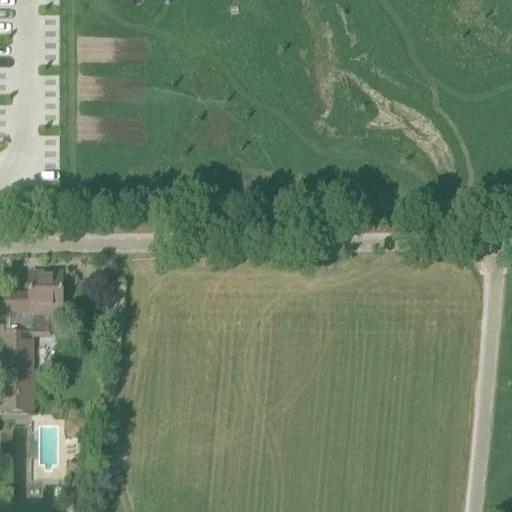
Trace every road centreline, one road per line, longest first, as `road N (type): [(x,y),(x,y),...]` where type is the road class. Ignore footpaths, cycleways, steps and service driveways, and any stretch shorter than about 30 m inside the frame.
road 1 (unclassified): [(0,241),(504,237)]
road 2 (unclassified): [(474,511),(504,237)]
